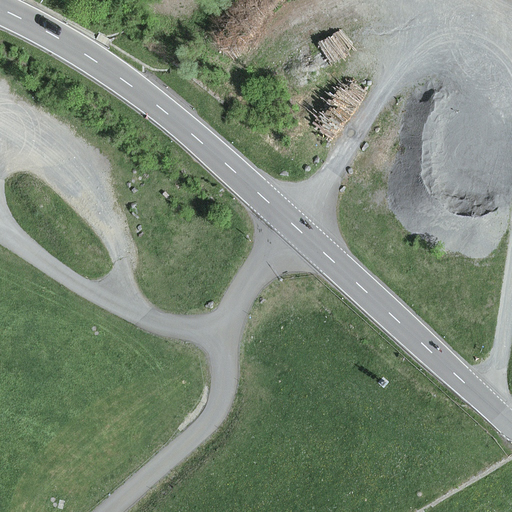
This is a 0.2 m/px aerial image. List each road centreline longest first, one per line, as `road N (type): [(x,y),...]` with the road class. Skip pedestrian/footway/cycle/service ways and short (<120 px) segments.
road 1 (track): [(455,0),(222,324),(177,327),(131,309),(122,239),(105,203),(68,161),(0,118)]
road 2 (secondary): [(511,424),(167,113),(100,63),(0,8)]
road 3 (track): [(222,324),(228,385),(215,413),(108,511)]
road 4 (track): [(131,309),(0,231)]
road 5 (track): [(511,273),(491,406)]
